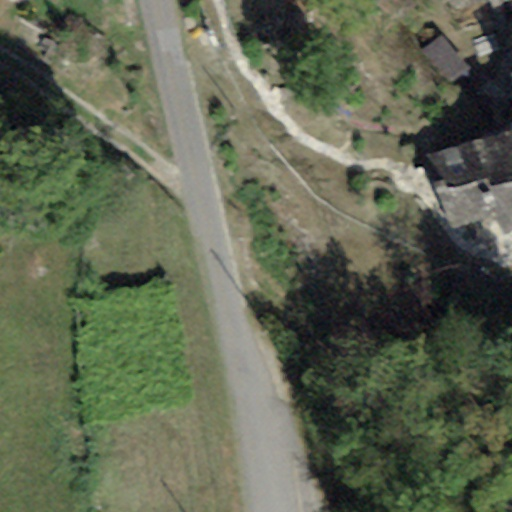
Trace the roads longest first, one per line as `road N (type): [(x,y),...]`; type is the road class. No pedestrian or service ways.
road 1 (unclassified): [(160,0),(267,511)]
road 2 (track): [(202,187),(0,48)]
